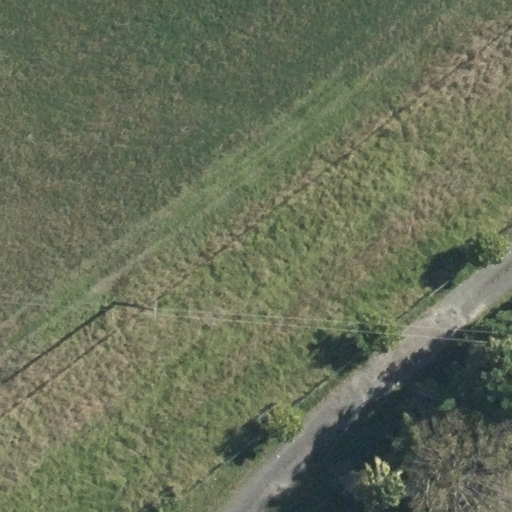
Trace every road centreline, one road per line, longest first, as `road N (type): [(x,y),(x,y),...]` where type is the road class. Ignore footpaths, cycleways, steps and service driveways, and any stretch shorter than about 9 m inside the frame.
road 1 (tertiary): [(511,130),(131,352)]
road 2 (tertiary): [(131,352),(159,397),(173,449),(168,511)]
road 3 (tertiary): [(0,290),(35,293),(88,315),(131,352)]
